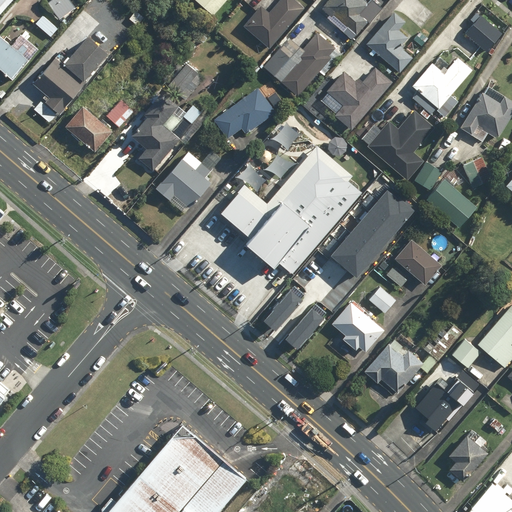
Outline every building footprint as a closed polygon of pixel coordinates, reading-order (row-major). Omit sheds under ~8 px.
[(13,0),(0,0),(0,14),(14,1),(13,0)] [(74,9),(67,0),(51,0),(47,3),(59,20),(74,9)] [(194,0),(212,16),(226,0),(194,0)] [(278,0),(268,12),(261,6),(244,27),(270,49),(303,9),(291,0),(278,0)] [(362,14),(369,6),(362,0),(327,0),(318,10),(351,40),(369,21),(362,14)] [(373,59),(376,55),(398,74),(412,58),(401,48),(408,40),(399,31),(406,23),(394,13),(366,45),(368,47),(364,51),(373,59)] [(43,15),(35,24),(50,36),(58,27),(43,15)] [(428,39),(420,32),(413,39),(421,47),(428,39)] [(317,34),(304,50),(289,38),(265,67),(284,83),(300,96),(331,58),(329,56),(335,48),(317,34)] [(28,63),(22,57),(28,51),(20,44),(15,50),(0,37),(0,70),(11,81),(28,63)] [(64,65),(82,82),(107,54),(89,37),(64,65)] [(471,71),(457,58),(447,70),(443,67),(440,70),(431,63),(411,87),(437,109),(436,111),(444,117),(458,100),(451,94),(471,71)] [(64,69),(65,68),(55,59),(32,84),(45,95),(42,98),(45,101),(36,111),(50,123),(58,114),(59,116),(65,109),(64,108),(83,86),(64,69)] [(168,86),(186,101),(205,78),(188,63),(168,86)] [(355,81),(343,71),(319,100),(336,114),(333,117),(351,131),(392,82),(374,67),(363,82),(358,78),(355,81)] [(459,128),(482,143),(488,134),(496,139),(511,112),(511,101),(486,85),(459,128)] [(242,130),(245,134),(274,114),(257,89),(214,119),(228,139),(242,130)] [(152,171),(180,140),(170,131),(181,119),(170,109),(172,107),(170,106),(172,104),(161,94),(144,112),(141,110),(124,129),(126,131),(118,139),(116,142),(130,155),(133,153),(136,149),(142,153),(138,158),(152,171)] [(121,100),(105,116),(118,128),(133,112),(121,100)] [(181,116),(191,124),(201,112),(191,103),(181,116)] [(81,107),(64,127),(94,153),(112,133),(81,107)] [(413,152),(434,128),(414,110),(398,128),(390,121),(368,146),(406,181),(424,161),(413,152)] [(280,264),(293,274),(362,193),(349,182),(353,176),(317,146),(268,204),(245,185),(220,214),(251,240),(246,246),(275,270),(280,264)] [(205,177),(210,171),(189,152),(156,189),(185,215),(213,183),(205,177)] [(250,180),(263,164),(253,156),(240,172),(250,180)] [(482,157),(462,164),(470,187),(490,180),(482,157)] [(442,171),(425,162),(414,180),(430,190),(442,171)] [(267,176),(260,186),(269,191),(275,182),(267,176)] [(475,206),(452,186),(454,184),(445,176),(443,178),(425,199),(458,226),(475,206)] [(331,257),(357,279),(415,211),(389,189),(331,257)] [(441,265),(409,239),(393,258),(425,284),(441,265)] [(407,279),(391,265),(385,272),(400,286),(407,279)] [(396,299),(380,286),(369,299),(385,312),(396,299)] [(264,321),(276,331),(303,301),(291,290),(264,321)] [(330,321),(345,335),(341,339),(354,351),(358,347),(363,352),(383,331),(366,315),(368,313),(352,298),(350,301),(330,321)] [(511,302),(476,343),(496,360),(504,367),(511,357),(511,345),(510,344),(511,341),(511,302)] [(286,340),(298,350),(325,318),(313,308),(286,340)] [(426,372),(437,362),(463,331),(448,320),(424,349),(429,354),(420,362),(410,351),(414,347),(400,333),(363,370),(376,383),(380,378),(395,393),(421,368),(426,372)] [(481,351),(465,338),(451,355),(467,368),(481,351)] [(437,432),(463,397),(469,389),(452,376),(446,384),(439,394),(429,387),(413,407),(426,417),(422,422),(437,432)] [(0,409),(13,394),(0,382),(0,409)] [(105,511),(216,511),(248,476),(184,420),(105,511)] [(486,453),(480,448),(487,441),(480,434),(473,442),(465,435),(448,456),(453,460),(447,468),(462,481),(465,484),(476,471),(472,468),(486,453)] [(314,511),(321,504),(284,474),(254,510),(256,511),(314,511)] [(510,511),(511,510),(511,500),(491,483),(470,508),(472,511),(510,511)]
